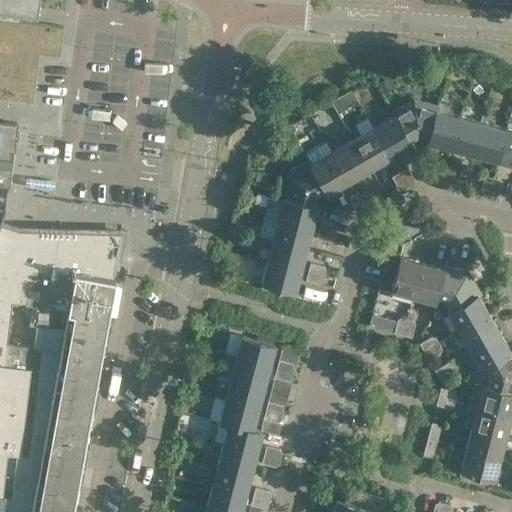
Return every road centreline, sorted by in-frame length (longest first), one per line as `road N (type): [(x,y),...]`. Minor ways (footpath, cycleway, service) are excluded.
road 1 (residential): [(511,221),(427,203),(360,243),(338,326),(323,344),(288,511)]
road 2 (unclassified): [(181,286),(156,268),(136,266),(91,511)]
road 3 (tertiary): [(181,286),(230,15)]
road 4 (tertiary): [(141,511),(181,286)]
road 5 (tertiary): [(230,15),(411,22)]
